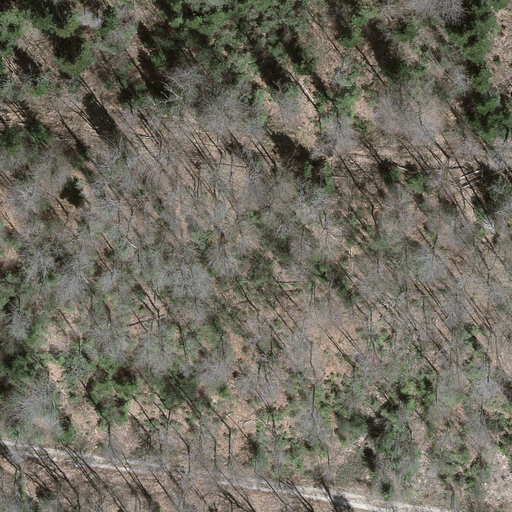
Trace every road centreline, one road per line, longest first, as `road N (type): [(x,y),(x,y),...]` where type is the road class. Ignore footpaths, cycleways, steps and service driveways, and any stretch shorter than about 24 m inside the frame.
road 1 (track): [(511,153),(0,106)]
road 2 (track): [(459,511),(0,441)]
